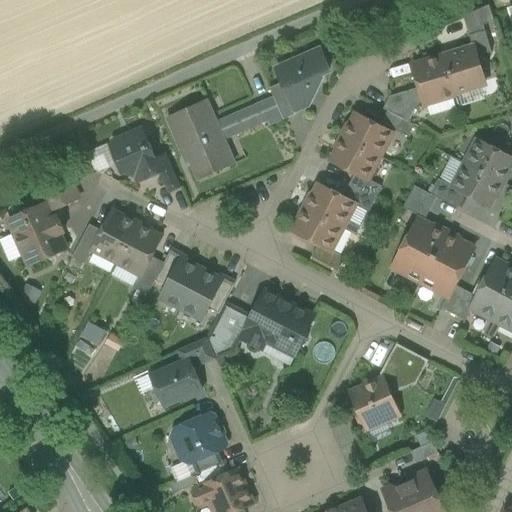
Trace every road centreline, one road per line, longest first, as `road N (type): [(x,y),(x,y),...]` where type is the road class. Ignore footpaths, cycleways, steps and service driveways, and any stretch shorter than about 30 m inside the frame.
road 1 (track): [(362,0),(0,159)]
road 2 (residential): [(257,251),(350,71),(436,38)]
road 3 (tertiary): [(104,511),(0,366)]
road 4 (residential): [(386,315),(303,470)]
road 5 (residential): [(257,251),(108,178)]
road 6 (residential): [(386,315),(257,251)]
road 7 (residential): [(511,380),(386,315)]
